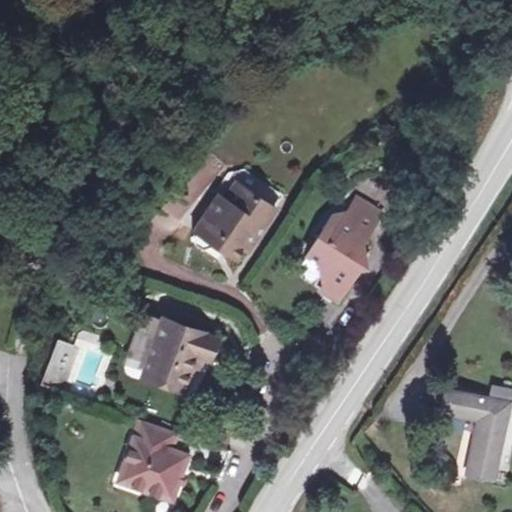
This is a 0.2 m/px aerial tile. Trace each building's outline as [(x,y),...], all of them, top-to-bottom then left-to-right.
[(237,167),(224,183),(233,190),(246,175),(237,167)] [(255,243),(270,224),(264,220),(279,201),(246,175),(233,190),(224,183),(194,220),(199,225),(196,233),(204,238),(213,238),(227,248),(231,242),(239,249),(250,239),(255,243)] [(349,299),(365,275),(361,264),(374,261),(369,242),(386,217),(361,200),(346,222),(337,214),(310,253),(324,264),(330,287),(349,299)] [(285,205),(279,201),(264,220),(270,224),(285,205)] [(361,264),(365,275),(376,272),(374,261),(361,264)] [(343,307),(349,299),(330,287),(325,295),(343,307)] [(184,397),(186,391),(194,372),(200,376),(213,343),(164,323),(140,381),(184,397)] [(193,395),(200,376),(194,372),(186,391),(193,395)] [(499,481),(511,429),(511,405),(453,391),(448,412),(484,422),(471,474),(499,481)] [(178,444),(142,429),(120,487),(172,507),(189,465),(172,459),(178,444)]
